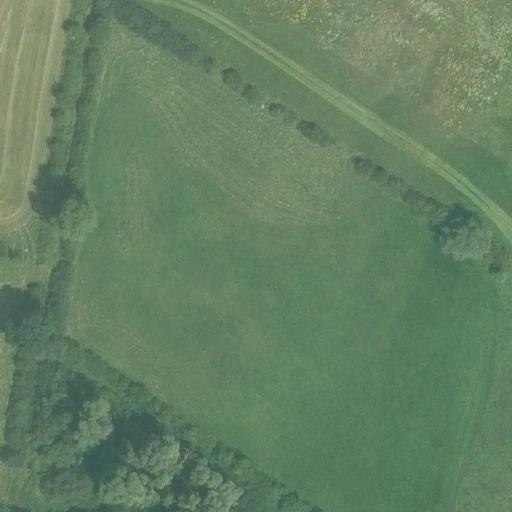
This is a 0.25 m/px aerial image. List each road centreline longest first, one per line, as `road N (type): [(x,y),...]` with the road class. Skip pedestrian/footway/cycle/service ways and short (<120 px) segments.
road 1 (track): [(89,0),(46,269),(24,480)]
road 2 (track): [(252,511),(39,372)]
